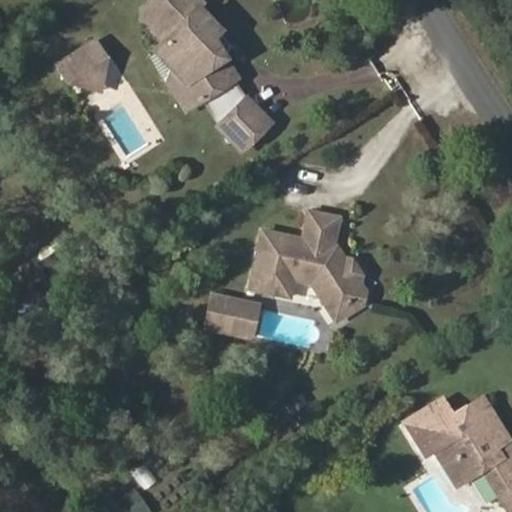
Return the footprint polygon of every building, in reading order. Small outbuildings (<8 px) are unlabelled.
[(184,0),(171,8),(165,1),(153,13),(154,22),(174,43),(162,54),(177,69),(193,84),(197,82),(210,102),(242,82),(228,60),(217,41),(224,35),(225,34),(206,14),(210,9),(200,0),(184,0)] [(234,55),(234,50),(233,44),(224,35),(217,41),(228,60),(231,58),(234,55)] [(81,68),(92,86),(118,69),(107,51),(81,68)] [(81,68),(70,74),(82,93),(92,86),(81,68)] [(193,113),(210,102),(197,82),(193,84),(177,69),(169,74),(193,113)] [(272,130),(249,107),(226,130),(248,153),(272,130)] [(260,262),(262,265),(256,292),(295,301),(299,283),(317,287),(332,310),(348,300),(357,315),(368,309),(371,296),(364,286),(366,278),(358,266),(351,265),(347,266),(342,258),(345,255),(342,251),(338,251),(344,223),(315,216),(309,244),(269,235),(265,253),(262,255),(260,262)] [(351,265),(345,255),(342,258),(347,266),(351,265)] [(59,265),(39,278),(50,295),(71,282),(59,265)] [(264,308),(216,299),(209,336),(257,345),(264,308)] [(342,325),(357,315),(348,300),(332,310),(342,325)] [(459,422),(448,406),(412,428),(433,462),(442,456),(464,491),(490,475),(511,510),(511,467),(502,453),(511,446),(511,439),(489,403),(459,422)] [(511,446),(502,453),(511,467),(511,446)] [(113,511),(149,511),(152,511),(138,487),(109,505),(113,511)]
